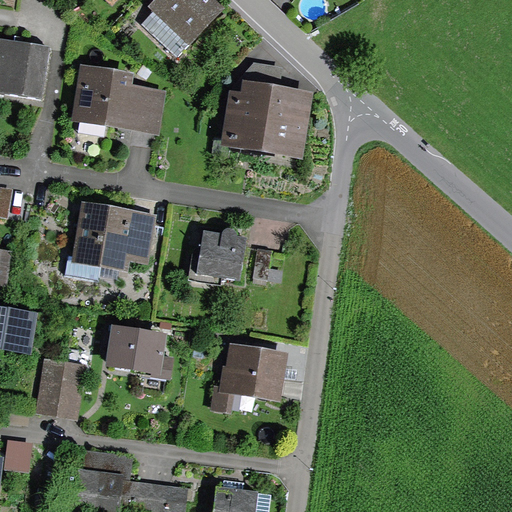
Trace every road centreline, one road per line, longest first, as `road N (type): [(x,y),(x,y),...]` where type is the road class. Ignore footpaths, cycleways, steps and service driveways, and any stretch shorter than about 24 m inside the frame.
road 1 (residential): [(287,511),(343,95)]
road 2 (residential): [(511,245),(343,95)]
road 3 (residential): [(343,95),(240,0)]
